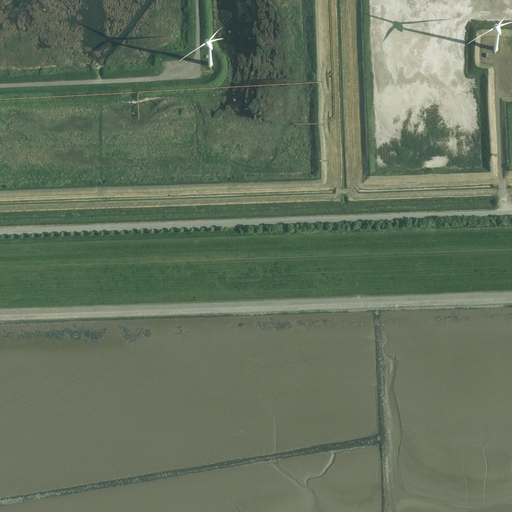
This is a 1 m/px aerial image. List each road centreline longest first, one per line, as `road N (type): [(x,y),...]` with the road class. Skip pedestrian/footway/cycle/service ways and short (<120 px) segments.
road 1 (unclassified): [(511,214),(0,232)]
road 2 (track): [(0,86),(196,78),(195,0)]
